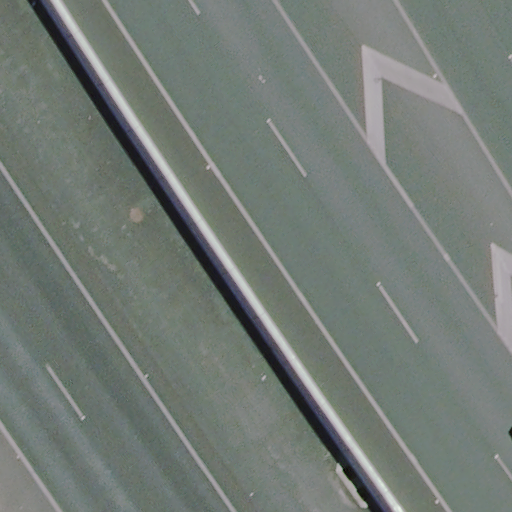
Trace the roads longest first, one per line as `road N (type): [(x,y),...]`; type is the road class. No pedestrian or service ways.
road 1 (motorway): [(192,0),(511,488)]
road 2 (motorway): [(151,511),(0,288)]
